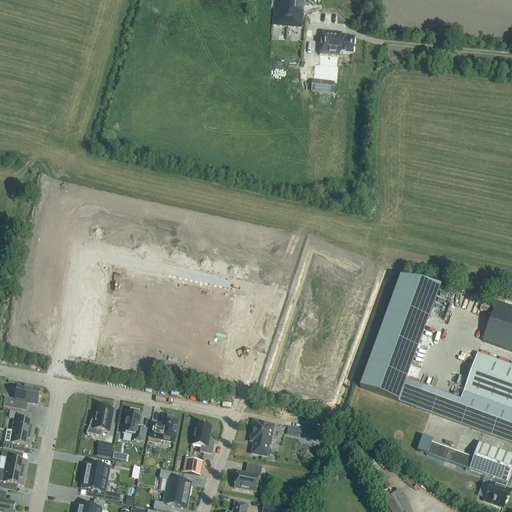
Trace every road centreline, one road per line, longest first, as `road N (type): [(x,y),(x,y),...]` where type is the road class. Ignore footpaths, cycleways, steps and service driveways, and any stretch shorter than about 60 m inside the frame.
road 1 (residential): [(203,511),(232,415),(59,382)]
road 2 (residential): [(38,511),(59,382)]
